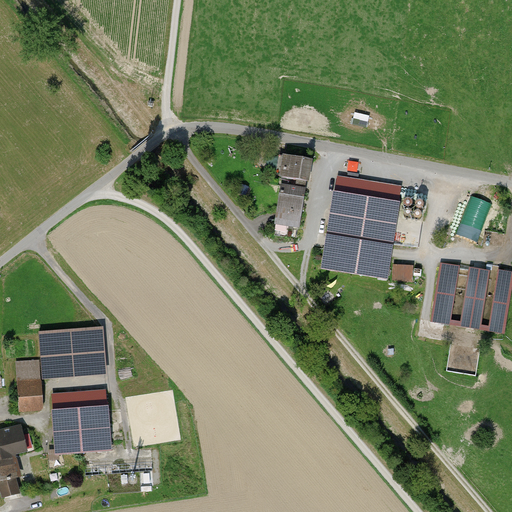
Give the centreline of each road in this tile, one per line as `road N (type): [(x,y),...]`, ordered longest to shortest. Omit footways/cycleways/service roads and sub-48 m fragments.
road 1 (track): [(179,0),(167,109),(172,131),(491,511)]
road 2 (unclassified): [(0,267),(172,131),(242,130),(511,183)]
road 3 (track): [(418,511),(168,219),(90,196)]
road 4 (track): [(0,425),(51,420),(50,388),(116,384),(131,458),(89,461)]
